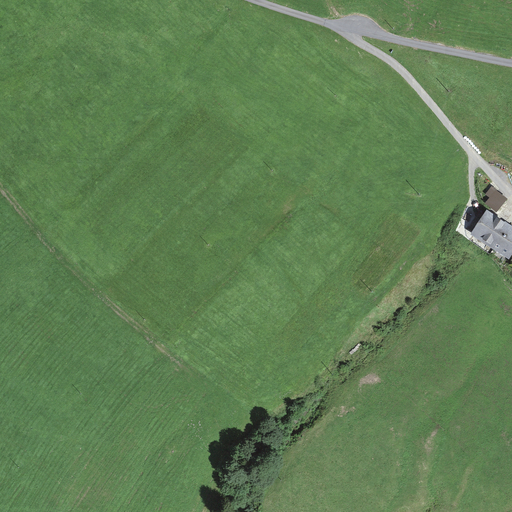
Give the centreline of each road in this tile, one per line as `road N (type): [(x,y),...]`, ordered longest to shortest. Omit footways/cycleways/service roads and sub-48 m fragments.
road 1 (track): [(255,0),(511,63)]
road 2 (track): [(511,196),(404,73),(335,25)]
